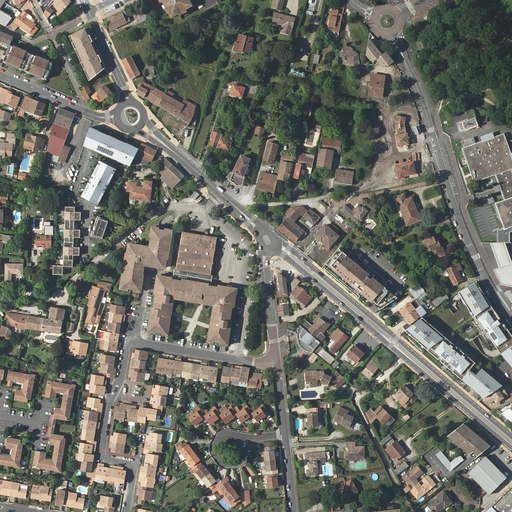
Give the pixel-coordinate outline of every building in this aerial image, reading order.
[(57,13),(59,16),(60,14),(64,10),(72,2),(70,0),(55,0),(55,1),(53,3),(55,6),(59,11),(57,13)] [(176,13),(183,10),(190,6),(186,0),(160,0),(161,1),(164,8),(167,13),(169,17),(176,13)] [(281,11),(283,0),(273,0),(272,8),(281,11)] [(316,0),(314,0),(308,0),(307,14),(314,15),(316,0)] [(150,18),(150,3),(143,6),(143,10),(133,15),(137,23),(150,18)] [(52,9),(50,7),(44,13),(47,18),(54,11),(52,9)] [(339,30),(343,14),(338,13),(338,9),(331,8),(327,28),(339,30)] [(18,19),(14,16),(6,26),(12,29),(16,23),(29,32),(35,25),(30,21),(25,17),(28,14),(24,11),(18,19)] [(107,20),(112,30),(130,21),(126,11),(107,20)] [(280,32),(290,35),(295,18),(276,13),(273,22),(283,25),(280,32)] [(105,68),(87,28),(70,36),(90,80),(105,68)] [(0,40),(10,45),(13,36),(0,30),(0,40)] [(388,55),(370,33),(366,55),(375,66),(390,67),(394,63),(388,55)] [(253,39),(240,35),(237,43),(236,43),(234,50),(242,52),(243,50),(250,52),(253,39)] [(352,48),(350,46),(347,44),(341,52),(342,52),(342,54),(345,57),(347,56),(348,57),(349,64),(359,63),(358,52),(352,48)] [(53,63),(10,45),(3,62),(45,80),(53,63)] [(140,67),(138,69),(134,62),(137,61),(133,55),(122,61),(131,79),(140,74),(140,73),(142,70),(140,67)] [(153,66),(147,64),(144,70),(147,72),(154,75),(153,66)] [(293,68),(291,73),(304,78),(306,73),(293,68)] [(385,78),(372,76),(369,95),(382,97),(385,78)] [(184,77),(179,86),(191,92),(195,83),(184,77)] [(150,86),(143,81),(136,93),(152,102),(155,95),(148,91),(148,90),(150,86)] [(255,94),(258,82),(253,81),(249,92),(255,94)] [(233,84),(230,94),(242,98),(245,88),(233,84)] [(86,101),(90,99),(87,94),(91,93),(87,85),(80,89),(86,101)] [(98,104),(112,92),(106,85),(92,97),(98,104)] [(152,102),(158,105),(165,94),(151,86),(148,91),(155,95),(152,102)] [(191,92),(179,86),(175,93),(187,99),(191,92)] [(19,98),(11,95),(9,94),(10,92),(1,89),(1,96),(0,99),(0,101),(3,103),(3,102),(16,107),(19,98)] [(165,94),(158,105),(184,120),(189,123),(193,115),(196,106),(184,99),(182,104),(165,94)] [(22,117),(25,110),(40,116),(45,105),(26,97),(18,115),(22,117)] [(313,104),(306,102),(304,109),(311,110),(313,104)] [(54,122),(54,123),(69,130),(75,115),(60,108),(54,122)] [(0,118),(9,120),(11,113),(1,111),(1,114),(0,113),(0,118)] [(452,113),(453,122),(466,120),(464,111),(452,113)] [(395,116),(394,121),(398,122),(399,129),(396,129),(397,134),(396,135),(397,145),(398,145),(399,152),(408,150),(407,144),(409,144),(408,140),(406,140),(406,137),(408,137),(407,133),(406,133),(406,127),(405,128),(404,123),(405,117),(395,116)] [(475,117),(458,123),(461,131),(478,124),(475,117)] [(69,130),(54,123),(48,152),(59,156),(63,145),(69,130)] [(264,131),(265,128),(254,126),(252,132),(260,134),(261,130),(264,131)] [(92,142),(94,136),(95,133),(89,130),(84,146),(90,148),(92,142)] [(119,141),(97,131),(96,130),(95,133),(119,142),(119,141)] [(221,136),(222,134),(213,132),(209,145),(229,151),(233,138),(231,137),(231,139),(221,136)] [(113,159),(117,147),(119,142),(95,133),(94,136),(92,142),(90,148),(113,159)] [(185,133),(181,138),(187,143),(191,138),(185,133)] [(474,182),(495,175),(504,200),(496,203),(504,227),(497,229),(498,242),(506,242),(511,242),(509,232),(511,230),(511,168),(511,169),(511,168),(511,153),(511,154),(504,133),(462,148),(474,182)] [(15,134),(8,134),(7,141),(10,141),(9,144),(1,143),(0,148),(0,154),(11,156),(12,148),(14,149),(16,137),(14,137),(15,134)] [(39,140),(39,139),(26,136),(24,145),(29,146),(29,149),(37,151),(37,149),(41,150),(43,141),(39,140)] [(320,150),(333,152),(340,153),(341,142),(337,142),(335,141),(335,140),(322,138),(320,150)] [(134,159),(136,154),(139,149),(119,141),(119,142),(117,147),(113,159),(130,166),(134,159)] [(157,151),(142,143),(136,154),(148,160),(149,161),(151,162),(157,151)] [(269,143),(264,160),(273,163),(278,145),(269,143)] [(68,147),(63,145),(59,156),(64,158),(68,147)] [(331,169),(333,152),(320,150),(317,167),(331,169)] [(148,160),(136,154),(134,159),(146,165),(148,160)] [(278,179),(288,181),(294,156),(284,154),(279,177),(276,176),(262,172),(257,188),(275,193),(278,179)] [(250,160),(242,156),(234,172),(230,170),(227,177),(230,180),(233,182),(238,185),(243,185),(245,176),(243,175),(250,160)] [(311,174),(312,168),(314,160),(300,157),(298,164),(297,164),(294,177),(304,180),(305,173),(311,174)] [(165,159),(160,173),(162,176),(174,187),(178,191),(189,180),(173,165),(172,165),(165,159)] [(100,173),(106,167),(109,168),(110,166),(100,161),(98,166),(99,166),(96,172),(100,173)] [(404,180),(404,176),(415,174),(413,164),(395,168),(398,181),(404,180)] [(113,175),(116,169),(110,166),(109,168),(106,167),(100,173),(110,177),(112,174),(113,175)] [(336,170),(334,182),(352,185),(354,173),(336,170)] [(87,200),(97,177),(100,173),(96,172),(95,175),(94,174),(88,186),(89,186),(86,193),(84,192),(82,197),(87,200)] [(97,201),(102,193),(103,194),(109,183),(107,182),(110,177),(100,173),(97,177),(87,200),(97,205),(99,202),(97,201)] [(174,187),(162,176),(160,178),(172,189),(174,187)] [(407,185),(408,189),(427,184),(426,180),(407,185)] [(130,199),(149,201),(152,183),(145,182),(144,188),(140,187),(136,187),(136,184),(128,183),(127,191),(131,191),(130,199)] [(407,225),(420,220),(412,198),(406,200),(404,195),(397,197),(407,225)] [(165,200),(168,205),(175,201),(173,197),(165,200)] [(340,210),(354,221),(358,217),(360,219),(364,215),(369,219),(376,210),(361,198),(358,203),(358,204),(359,205),(356,208),(356,207),(353,211),(344,204),(340,210)] [(66,207),(64,266),(54,266),(53,275),(63,275),(63,267),(73,267),(74,256),(79,256),(80,248),(74,248),(74,238),(80,238),(80,230),(75,230),(75,220),(81,220),(81,212),(75,212),(75,207),(66,207)] [(308,211),(303,207),(292,208),(286,214),(289,217),(280,228),(296,242),(305,231),(300,227),(305,221),(299,216),(301,214),(314,225),(320,218),(310,209),(308,211)] [(434,214),(436,221),(443,218),(441,211),(434,214)] [(99,218),(93,235),(102,239),(108,222),(99,218)] [(335,233),(330,229),(325,225),(316,236),(329,248),(339,236),(335,233)] [(217,236),(181,231),(176,268),(173,270),(172,277),(211,283),(212,276),(210,275),(217,236)] [(170,235),(160,233),(153,232),(149,252),(129,249),(121,291),(139,294),(144,267),(164,271),(168,247),(170,235)] [(3,242),(9,242),(14,243),(15,236),(0,234),(0,251),(2,252),(3,244),(3,242)] [(438,242),(440,241),(437,234),(433,236),(433,237),(423,241),(425,246),(427,245),(434,260),(446,255),(441,245),(440,246),(438,242)] [(36,244),(36,246),(46,246),(46,247),(51,248),(51,236),(36,235),(36,237),(33,236),(32,244),(36,244)] [(498,242),(491,242),(499,267),(493,269),(500,283),(511,285),(511,259),(506,242),(498,242)] [(398,298),(339,248),(326,264),(380,309),(398,298)] [(24,263),(5,263),(5,282),(11,283),(12,273),(19,273),(19,275),(24,275),(24,263)] [(454,285),(463,281),(458,271),(462,269),(459,264),(447,270),(454,285)] [(208,284),(181,279),(181,281),(171,279),(172,277),(155,274),(152,294),(153,295),(151,308),(149,307),(145,332),(165,336),(172,296),(219,304),(211,343),(228,346),(232,321),(230,320),(232,308),(234,308),(237,288),(217,285),(217,287),(211,285),(208,285),(208,284)] [(287,293),(286,279),(278,274),(280,293),(287,293)] [(305,306),(311,298),(305,292),(306,292),(301,287),(300,288),(297,285),(300,281),(295,278),(291,283),(292,291),(290,293),(291,294),(289,297),(302,308),(304,306),(305,306)] [(491,305),(477,281),(459,292),(475,316),(491,305)] [(409,289),(416,299),(420,305),(421,305),(424,303),(421,295),(425,292),(419,283),(416,285),(409,289)] [(93,313),(91,319),(96,320),(99,308),(105,288),(95,285),(94,288),(91,298),(89,305),(91,306),(90,312),(92,312),(93,313)] [(437,300),(439,304),(441,303),(445,301),(448,299),(446,293),(438,298),(438,299),(437,300)] [(206,342),(211,343),(219,304),(172,296),(165,336),(168,336),(174,300),(212,306),(206,342)] [(420,305),(416,299),(412,302),(417,308),(420,305)] [(405,317),(417,308),(412,302),(400,311),(405,317)] [(124,315),(125,307),(112,305),(111,313),(124,315)] [(289,305),(277,306),(278,316),(285,316),(290,315),(289,305)] [(417,308),(422,315),(426,312),(421,305),(420,305),(417,308)] [(501,320),(491,305),(475,316),(485,331),(501,320)] [(63,321),(65,309),(52,307),(49,319),(63,321)] [(421,316),(422,315),(417,308),(405,317),(408,322),(410,324),(411,323),(421,316)] [(25,328),(29,316),(7,312),(6,315),(12,325),(18,328),(24,328),(25,328)] [(120,325),(121,321),(121,319),(124,320),(125,316),(124,315),(111,313),(109,323),(120,325)] [(63,321),(49,319),(29,316),(25,328),(61,332),(63,321)] [(310,347),(311,353),(312,351),(326,336),(324,334),(322,333),(325,329),(327,326),(324,323),(324,322),(319,317),(317,320),(318,321),(317,322),(315,324),(314,323),(307,317),(302,323),(305,326),(304,332),(302,332),(302,337),(303,337),(310,347)] [(428,350),(446,337),(423,317),(412,325),(406,330),(405,331),(428,350)] [(493,341),(509,331),(501,320),(485,331),(493,341)] [(0,335),(13,340),(14,337),(14,336),(11,331),(4,329),(6,325),(3,322),(0,330),(0,335)] [(403,326),(406,330),(412,325),(411,323),(410,324),(408,322),(403,326)] [(119,330),(120,328),(120,325),(109,323),(108,333),(119,334),(122,335),(123,331),(119,330)] [(337,327),(336,329),(347,338),(348,337),(337,327)] [(471,327),(466,329),(469,336),(475,333),(471,327)] [(347,338),(336,329),(329,336),(335,341),(329,348),(334,353),(347,338)] [(502,354),(511,346),(511,335),(509,331),(493,341),(502,354)] [(118,342),(119,334),(108,333),(106,332),(104,341),(107,341),(118,342)] [(450,368),(469,356),(446,337),(428,350),(450,368)] [(117,349),(117,347),(120,347),(120,344),(121,343),(118,342),(107,341),(105,351),(117,352),(117,349)] [(86,358),(88,346),(74,343),(74,345),(70,344),(68,354),(72,355),(71,356),(76,358),(76,356),(86,358)] [(346,354),(356,362),(363,354),(354,346),(346,354)] [(511,346),(502,354),(500,355),(511,367),(511,346)] [(322,348),(318,353),(330,364),(334,359),(322,348)] [(147,362),(149,352),(137,350),(137,354),(137,356),(133,355),(133,359),(146,361),(147,362)] [(313,352),(307,359),(313,363),(318,356),(313,352)] [(114,365),(116,355),(103,353),(101,364),(103,364),(114,365)] [(450,368),(463,380),(470,370),(476,363),(469,356),(450,368)] [(145,370),(146,361),(133,359),(131,367),(139,369),(145,370)] [(165,374),(167,360),(159,359),(158,363),(157,371),(157,372),(165,374)] [(183,375),(185,363),(181,363),(179,362),(179,359),(176,359),(175,362),(173,374),(183,375)] [(167,360),(165,374),(173,375),(173,374),(175,362),(167,360)] [(336,360),(330,366),(334,369),(339,363),(336,360)] [(362,372),(369,378),(378,367),(372,361),(362,372)] [(190,378),(193,365),(185,363),(183,375),(182,377),(190,378)] [(208,379),(210,368),(206,367),(204,367),(205,363),(201,363),(201,366),(199,378),(208,379)] [(113,375),(113,370),(114,365),(103,364),(101,373),(108,375),(107,378),(108,378),(115,379),(115,376),(113,375)] [(199,378),(201,366),(193,365),(190,378),(198,379),(199,378)] [(240,381),(242,367),(238,366),(237,369),(235,369),(232,368),(230,381),(239,382),(240,381)] [(144,383),(146,373),(139,372),(139,369),(131,367),(131,372),(134,372),(133,378),(130,377),(129,380),(144,383)] [(230,381),(232,368),(224,367),(221,381),(230,382),(230,381)] [(249,375),(250,368),(242,367),(240,381),(247,382),(249,375)] [(216,382),(218,369),(210,368),(208,379),(208,381),(216,382)] [(497,380),(483,369),(477,374),(492,384),(497,380)] [(11,385),(12,382),(12,381),(24,383),(22,392),(16,391),(14,399),(27,402),(28,399),(29,394),(32,395),(32,392),(33,389),(34,383),(35,379),(36,379),(36,375),(32,374),(32,375),(24,373),(21,372),(13,371),(10,370),(9,370),(7,380),(8,380),(7,384),(11,385)] [(317,387),(316,379),(313,379),(312,375),(312,371),(316,371),(316,370),(304,371),(305,388),(317,387)] [(492,384),(477,374),(470,370),(463,380),(485,398),(496,390),(492,384)] [(316,375),(316,379),(321,380),(320,381),(321,381),(320,383),(325,385),(326,383),(328,385),(329,383),(334,388),(334,387),(338,383),(331,377),(324,374),(323,371),(316,371),(312,371),(312,375),(316,375)] [(339,386),(345,379),(337,371),(336,371),(331,377),(338,383),(334,387),(337,389),(339,386)] [(256,388),(257,382),(261,382),(262,374),(258,374),(258,377),(252,376),(249,375),(247,382),(247,385),(246,387),(256,388)] [(107,384),(104,383),(105,381),(105,378),(93,376),(92,386),(93,386),(106,387),(107,384)] [(496,390),(502,386),(503,385),(497,380),(492,384),(496,390)] [(12,381),(12,382),(21,384),(21,390),(16,389),(16,391),(22,392),(24,383),(12,381)] [(71,385),(68,385),(61,383),(58,383),(57,383),(56,385),(50,384),(48,384),(46,398),(54,399),(55,393),(64,394),(64,396),(62,409),(61,411),(55,410),(54,415),(54,418),(57,419),(67,421),(67,419),(68,412),(71,413),(71,411),(71,408),(73,401),(73,398),(75,390),(76,390),(76,385),(73,385),(72,385),(71,385)] [(167,397),(169,387),(163,386),(158,385),(157,388),(157,390),(154,390),(153,394),(156,394),(167,397)] [(399,402),(402,405),(408,399),(412,403),(416,398),(412,394),(413,393),(405,385),(395,396),(400,401),(399,402)] [(105,395),(106,387),(93,386),(92,393),(105,395)] [(484,398),(490,403),(496,399),(498,402),(508,395),(502,386),(496,390),(485,398),(484,398)] [(165,406),(167,397),(156,394),(155,398),(155,400),(152,400),(151,404),(154,404),(155,404),(163,406),(165,406)] [(100,409),(101,403),(102,399),(90,398),(88,407),(95,408),(94,412),(102,413),(103,409),(100,409)] [(511,398),(497,408),(511,421),(511,398)] [(364,411),(366,413),(370,408),(374,411),(380,406),(376,403),(374,405),(372,403),(364,411)] [(156,420),(157,414),(161,414),(163,406),(155,404),(153,410),(149,410),(148,410),(147,419),(156,420)] [(260,408),(252,413),(253,413),(255,417),(258,421),(266,415),(269,420),(273,418),(263,404),(259,407),(260,408)] [(244,408),(237,414),(242,422),(250,416),(249,416),(251,414),(253,413),(252,413),(247,405),(243,407),(244,408)] [(125,421),(126,414),(130,415),(131,407),(127,406),(126,409),(121,408),(117,408),(115,419),(125,421)] [(229,409),(221,415),(226,423),(234,417),(234,416),(237,414),(231,406),(228,408),(229,409)] [(370,408),(366,413),(370,423),(376,416),(389,429),(396,422),(380,406),(374,411),(370,408)] [(138,422),(140,411),(136,411),(134,410),(134,408),(131,407),(130,415),(128,421),(138,423),(138,422)] [(209,413),(205,416),(211,424),(218,418),(218,417),(221,415),(215,407),(212,409),(213,410),(209,413)] [(147,419),(148,410),(140,408),(140,411),(138,422),(146,423),(147,419)] [(201,411),(199,408),(196,410),(197,411),(189,417),(195,425),(203,419),(202,418),(205,416),(201,411)] [(318,422),(318,419),(317,408),(310,408),(310,413),(307,413),(308,427),(318,426),(318,422)] [(354,417),(347,413),(338,409),(333,420),(341,423),(342,422),(345,423),(344,425),(347,426),(351,428),(354,422),(351,421),(354,417)] [(99,418),(99,416),(102,416),(102,413),(94,412),(88,411),(86,421),(98,422),(99,418)] [(53,436),(57,419),(54,418),(54,415),(51,414),(46,438),(50,438),(51,435),(53,436)] [(97,428),(97,426),(100,426),(101,423),(98,422),(86,421),(84,430),(96,432),(97,428)] [(353,428),(359,431),(362,425),(356,422),(353,428)] [(485,442),(463,423),(447,436),(469,455),(473,452),(485,442)] [(95,440),(96,432),(84,430),(83,440),(89,440),(89,445),(97,446),(97,445),(98,441),(95,440)] [(161,444),(163,434),(151,432),(150,438),(147,437),(147,442),(150,442),(161,444)] [(126,444),(128,435),(126,435),(117,433),(116,436),(116,438),(112,438),(112,442),(126,444)] [(50,438),(49,444),(55,445),(54,447),(52,460),(52,462),(43,460),(42,460),(44,454),(36,452),(33,465),(36,465),(41,466),(40,469),(42,470),(46,470),(52,471),(55,472),(57,472),(56,473),(60,473),(61,469),(60,469),(62,461),(62,458),(64,451),(64,448),(65,446),(62,445),(63,439),(63,437),(53,436),(51,435),(50,438)] [(392,438),(389,435),(380,442),(382,446),(392,438)] [(0,463),(4,465),(7,465),(15,467),(15,468),(19,469),(20,465),(19,465),(19,464),(20,462),(21,453),(22,450),(22,448),(19,447),(20,442),(20,440),(7,437),(6,445),(12,447),(10,456),(0,453),(0,449),(0,463)] [(125,453),(126,444),(112,442),(111,445),(115,446),(114,448),(114,451),(125,453)] [(145,450),(153,451),(162,453),(163,445),(161,444),(150,442),(147,442),(145,450)] [(183,453),(186,458),(194,452),(189,445),(188,446),(185,442),(182,445),(180,442),(176,445),(178,448),(177,448),(180,451),(181,451),(183,453)] [(349,459),(355,459),(364,458),(364,446),(355,446),(355,442),(347,442),(347,448),(348,448),(349,452),(349,454),(346,454),(346,459),(349,459)] [(394,461),(405,453),(396,442),(385,450),(394,461)] [(478,456),(490,446),(485,442),(473,452),(478,456)] [(93,452),(94,450),(96,450),(97,446),(89,445),(82,444),(81,454),(82,454),(93,455),(93,452)] [(9,453),(0,451),(0,453),(10,456),(12,447),(6,445),(6,448),(9,449),(9,453)] [(265,461),(275,460),(274,451),(275,451),(275,447),(265,448),(266,452),(264,452),(265,461)] [(449,461),(439,449),(434,454),(449,471),(463,459),(458,454),(449,461)] [(158,466),(159,455),(153,454),(153,451),(145,450),(145,453),(148,454),(147,464),(146,464),(158,466)] [(191,466),(193,469),(201,463),(199,460),(200,459),(194,452),(186,458),(192,465),(191,466)] [(326,463),(325,453),(316,454),(316,453),(305,454),(305,460),(307,460),(308,462),(308,466),(309,469),(306,470),(307,476),(318,475),(317,464),(326,463)] [(46,454),(44,454),(42,460),(43,460),(52,462),(52,460),(45,459),(46,454)] [(94,463),(96,455),(93,455),(82,454),(81,462),(84,462),(94,463)] [(488,495),(506,478),(499,471),(492,463),(485,456),(468,473),(488,495)] [(276,469),(275,460),(265,461),(266,471),(265,471),(265,475),(268,474),(278,473),(277,469),(276,469)] [(494,461),(492,463),(499,471),(502,469),(494,461)] [(98,479),(99,470),(94,469),(95,463),(94,463),(84,462),(83,472),(89,473),(88,478),(98,479)] [(397,475),(408,466),(405,462),(394,470),(397,475)] [(197,472),(202,479),(210,473),(204,466),(203,467),(201,463),(193,469),(196,472),(197,472)] [(107,481),(109,469),(106,468),(104,468),(104,465),(100,464),(99,470),(98,479),(107,481)] [(156,475),(158,466),(146,464),(146,467),(146,469),(142,469),(141,473),(150,474),(156,475)] [(117,482),(119,467),(114,466),(114,470),(112,469),(109,469),(107,481),(117,482)] [(419,483),(416,479),(423,473),(418,466),(403,478),(412,489),(419,483)] [(126,484),(128,472),(124,471),(122,471),(123,468),(119,467),(117,482),(126,484)] [(154,488),(155,478),(149,477),(150,474),(141,473),(141,476),(144,477),(143,483),(143,487),(148,487),(154,488)] [(207,487),(209,491),(211,489),(217,485),(215,481),(216,481),(210,473),(202,479),(205,483),(208,486),(207,487)] [(278,477),(278,473),(268,474),(269,478),(267,478),(268,487),(278,486),(277,477),(278,477)] [(435,486),(427,476),(419,483),(412,489),(410,490),(418,500),(435,486)] [(436,485),(428,476),(427,476),(435,486),(436,485)] [(220,487),(226,494),(234,489),(228,481),(227,482),(225,479),(217,485),(211,489),(213,492),(219,488),(220,487)] [(345,496),(343,497),(344,499),(346,498),(348,502),(355,498),(353,494),(358,492),(351,479),(346,482),(346,481),(337,486),(338,488),(340,487),(345,496)] [(0,493),(11,495),(13,483),(5,481),(5,485),(0,483),(0,493)] [(22,484),(13,483),(11,495),(27,499),(29,490),(21,488),(22,484)] [(152,502),(153,492),(147,491),(148,487),(143,487),(139,486),(139,490),(142,491),(141,496),(140,500),(141,500),(145,501),(152,502)] [(511,511),(511,486),(485,511),(511,511)] [(33,498),(52,502),(54,492),(51,492),(51,488),(43,487),(43,491),(34,489),(33,498)] [(234,489),(226,494),(231,502),(230,503),(233,506),(240,500),(238,497),(239,496),(234,489)] [(66,506),(68,498),(68,493),(61,491),(58,505),(66,506)] [(428,506),(433,511),(440,511),(440,510),(444,507),(444,508),(451,502),(444,493),(428,506)] [(72,498),(68,498),(66,506),(86,510),(87,501),(81,500),(81,496),(73,495),(72,498)] [(108,507),(107,511),(112,511),(115,511),(116,508),(113,508),(114,499),(103,497),(101,506),(108,507)]
